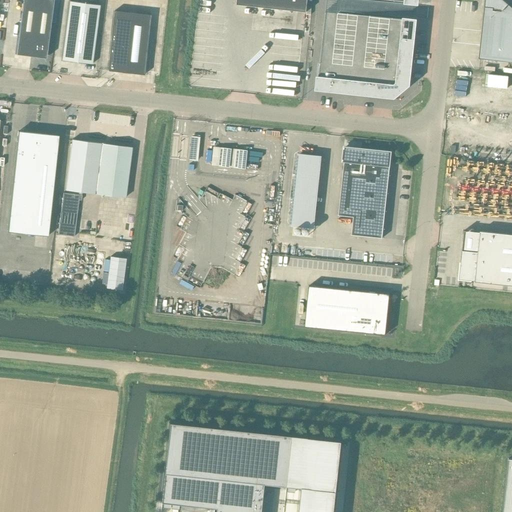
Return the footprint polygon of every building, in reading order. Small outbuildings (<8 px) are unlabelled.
[(23,0),(16,55),(46,59),(53,0),(23,0)] [(237,0),(237,5),(307,12),(307,0),(237,0)] [(511,6),(504,0),(484,0),(484,8),(479,57),(479,59),(480,59),(511,62),(511,6)] [(70,1),(62,59),(62,60),(92,64),(99,5),(70,1)] [(108,71),(144,75),(151,15),(115,11),(108,71)] [(394,97),(408,85),(415,21),(402,19),(326,11),(319,76),(318,88),(318,89),(394,97)] [(18,132),(7,232),(48,236),(57,156),(44,155),(46,135),(18,132)] [(199,137),(192,137),(190,161),(196,161),(199,137)] [(96,194),(102,144),(72,140),(69,165),(66,190),(96,194)] [(125,198),(132,147),(103,144),(96,194),(125,198)] [(392,152),(361,148),(346,147),(339,215),(354,217),(352,235),(382,238),(390,168),(389,167),(390,167),(392,152)] [(212,165),(234,167),(236,150),(230,150),(228,161),(219,160),(220,149),(214,148),(212,165)] [(321,156),(297,153),(290,226),(315,228),(321,156)] [(64,193),(59,224),(76,226),(79,200),(81,200),(82,195),(79,195),(64,193)] [(462,251),(459,279),(475,281),(475,282),(511,285),(511,234),(480,231),(478,252),(462,251)] [(309,286),(305,327),(385,335),(390,294),(309,286)] [(169,423),(160,502),(181,504),(206,507),(215,508),(214,511),(259,511),(262,483),(284,486),(300,487),(296,511),(334,511),(342,442),(290,435),(169,423)] [(511,511),(511,459),(508,459),(502,511),(511,511)]
